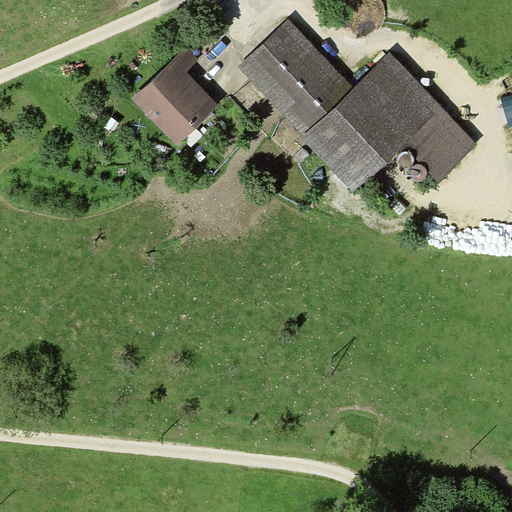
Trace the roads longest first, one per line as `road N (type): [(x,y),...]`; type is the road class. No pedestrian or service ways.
road 1 (track): [(402,511),(359,480),(233,458),(0,435)]
road 2 (track): [(0,76),(193,0)]
